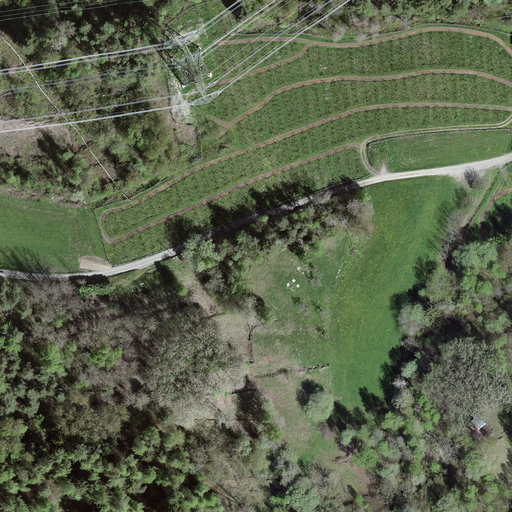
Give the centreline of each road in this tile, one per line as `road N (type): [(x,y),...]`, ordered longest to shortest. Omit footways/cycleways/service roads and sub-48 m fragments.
road 1 (track): [(511,157),(362,182),(90,280),(0,273)]
road 2 (track): [(511,115),(501,125),(366,141),(363,157),(381,179)]
